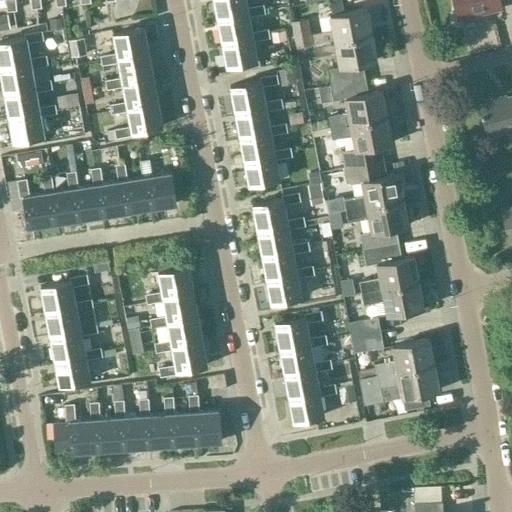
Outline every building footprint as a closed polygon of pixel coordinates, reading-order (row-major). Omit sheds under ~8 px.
[(16,10),(14,0),(5,0),(6,11),(16,10)] [(40,7),(39,0),(30,0),(31,8),(40,7)] [(213,0),(216,16),(247,10),(247,7),(245,0),(213,0)] [(498,0),(452,0),(457,18),(500,7),(498,0)] [(247,10),(216,16),(221,40),(252,34),(251,31),(248,16),(265,13),(263,4),(247,7),(247,10)] [(311,33),(313,44),(371,34),(366,7),(329,14),(331,29),(311,33)] [(0,29),(9,28),(6,15),(0,15),(0,29)] [(117,58),(148,52),(143,27),(112,33),(116,52),(100,55),(101,64),(117,61),(117,58)] [(252,34),(221,40),(226,66),(257,60),(253,40),(269,37),(268,28),(251,31),(252,34)] [(0,40),(0,65),(30,60),(29,57),(26,42),(43,39),(41,30),(24,33),(24,36),(0,40)] [(371,34),(313,44),(316,55),(336,52),(338,66),(326,68),(329,84),(365,77),(362,62),(376,59),(371,34)] [(106,89),(122,86),(121,83),(152,77),(148,52),(117,58),(117,61),(120,76),(104,80),(106,89)] [(30,60),(0,65),(0,72),(3,91),(34,85),(34,82),(31,67),(47,64),(45,55),(29,57),(30,60)] [(296,82),(293,66),(277,69),(279,85),(296,82)] [(229,85),(234,109),(265,104),(264,101),(261,85),(278,82),(276,73),(259,76),(259,79),(229,85)] [(93,101),(88,75),(80,77),(85,102),(93,101)] [(126,107),(157,101),(152,77),(121,83),(122,86),(125,101),(109,104),(110,113),(127,110),(126,107)] [(327,115),(329,127),(387,116),(382,90),(368,92),(365,77),(329,84),(332,99),(344,97),(347,111),(327,115)] [(34,85),(3,91),(8,115),(39,109),(38,106),(35,91),(52,88),(50,79),(34,82),(34,85)] [(511,96),(479,105),(487,135),(511,128),(511,96)] [(265,104),(234,109),(238,134),(269,128),(269,125),(266,110),(282,107),(280,98),(264,101),(265,104)] [(162,126),(157,101),(126,107),(127,110),(129,125),(113,128),(115,137),(132,134),(132,131),(162,126)] [(54,103),(38,106),(39,109),(8,115),(12,141),(43,135),(40,115),(56,112),(54,103)] [(387,116),(329,127),(331,138),(351,134),(354,148),(340,150),(343,167),(382,159),(379,144),(392,142),(387,116)] [(285,122),(269,125),(269,128),(238,134),(243,158),(274,152),(273,149),(270,134),(287,131),(285,122)] [(274,152),(243,158),(248,184),(279,178),(275,159),(291,156),(290,146),(273,149),(274,152)] [(17,167),(42,162),(40,150),(15,155),(17,167)] [(139,160),(142,177),(145,176),(150,207),(175,203),(170,172),(151,175),(148,159),(139,160)] [(382,159),(343,167),(346,183),(360,180),(362,194),(342,198),(345,209),(403,198),(398,172),(385,175),(382,159)] [(121,180),(125,211),(150,207),(145,176),(142,177),(126,179),(124,163),(115,164),(118,180),(121,180)] [(90,168),(93,184),(96,184),(101,215),(125,211),(121,180),(118,180),(102,183),(99,167),(90,168)] [(306,172),(309,183),(320,180),(318,169),(306,172)] [(71,188),(76,219),(101,215),(96,184),(93,184),(78,187),(75,170),(66,172),(68,188),(71,188)] [(41,176),(44,192),(47,191),(52,223),(76,219),(71,188),(68,188),(53,190),(51,174),(41,176)] [(47,191),(44,192),(28,194),(26,178),(17,180),(20,197),(21,197),(22,196),(23,197),(27,226),(52,223),(47,191)] [(20,197),(17,180),(6,181),(11,211),(24,209),(23,197),(22,196),(21,197),(20,197)] [(322,201),(320,186),(309,188),(312,203),(322,201)] [(251,203),(256,228),(287,222),(286,219),(283,204),(299,201),(298,191),(280,195),(281,198),(251,203)] [(359,233),(362,248),(397,241),(395,227),(408,225),(403,198),(345,209),(347,221),(367,217),(370,231),(359,233)] [(511,205),(500,209),(508,241),(511,240),(511,205)] [(287,222),(256,228),(260,252),(291,246),(291,243),(288,228),(304,225),(302,216),(286,219),(287,222)] [(291,246),(260,252),(265,276),(296,270),(295,267),(292,252),(309,249),(307,240),(291,243),(291,246)] [(397,241),(362,248),(365,264),(375,262),(378,276),(358,280),(360,292),(418,281),(413,255),(400,257),(397,241)] [(311,264),(295,267),(296,270),(265,276),(270,302),(301,296),(297,277),(313,274),(311,264)] [(162,296),(192,291),(188,266),(157,271),(161,291),(144,294),(146,303),(162,300),(162,296)] [(39,285),(44,310),(75,305),(74,301),(71,286),(88,283),(86,273),(69,277),(69,280),(39,285)] [(418,281),(360,292),(362,303),(382,299),(385,314),(423,307),(418,281)] [(166,321),(197,315),(192,291),(162,296),(162,300),(165,315),(149,318),(151,327),(167,324),(166,321)] [(75,305),(44,310),(49,335),(80,329),(79,325),(76,310),(92,307),(91,298),(74,301),(75,305)] [(273,321),(278,346),(309,341),(308,337),(305,322),(321,319),(320,310),(303,313),(303,316),(273,321)] [(171,345),(202,339),(197,315),(166,321),(167,324),(169,340),(153,342),(155,350),(171,347),(171,345)] [(350,337),(379,331),(376,316),(347,321),(350,337)] [(80,329),(49,335),(53,359),(84,353),(84,350),(81,334),(97,331),(95,322),(79,325),(80,329)] [(382,346),(379,331),(350,337),(353,352),(382,346)] [(313,365),(313,361),(310,346),(326,343),(324,334),(308,337),(309,341),(278,346),(283,371),(313,365)] [(376,374),(433,363),(428,337),(391,344),(394,359),(374,363),(376,374)] [(206,365),(202,339),(171,345),(171,347),(174,364),(158,367),(160,376),(177,373),(176,370),(206,365)] [(84,353),(53,359),(58,384),(89,378),(85,359),(102,356),(100,347),(84,350),(84,353)] [(329,358),(313,361),(313,365),(283,371),(287,395),(318,389),(317,386),(314,370),(331,367),(329,358)] [(144,377),(141,362),(133,363),(136,379),(144,377)] [(438,389),(433,363),(376,374),(358,378),(363,404),(382,400),(379,385),(398,382),(401,396),(405,396),(407,408),(429,404),(426,392),(438,389)] [(333,383),(317,386),(318,389),(287,395),(292,420),(323,414),(319,395),(335,392),(333,383)] [(356,399),(353,383),(338,386),(341,402),(356,399)] [(197,395),(188,395),(189,411),(193,411),(195,442),(220,440),(218,409),(198,411),(197,395)] [(172,397),(163,397),(164,413),(168,413),(170,444),(195,442),(193,411),(189,411),(173,413),(172,397)] [(147,398),(138,399),(139,415),(142,415),(145,446),(170,444),(168,413),(164,413),(148,414),(147,398)] [(122,400),(113,401),(114,417),(117,417),(120,448),(145,446),(142,415),(139,415),(123,416),(122,400)] [(97,402),(87,403),(89,419),(92,418),(94,449),(120,448),(117,417),(114,417),(98,418),(97,402)] [(63,420),(51,421),(53,448),(69,447),(69,451),(94,449),(92,418),(89,419),(73,420),(71,404),(62,405),(63,420)] [(441,511),(441,501),(413,503),(413,511),(441,511)]
